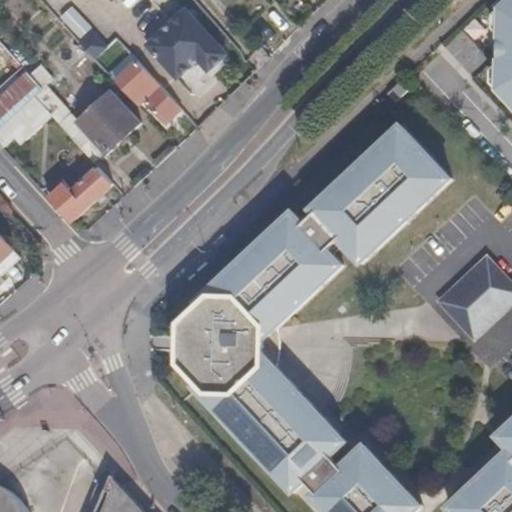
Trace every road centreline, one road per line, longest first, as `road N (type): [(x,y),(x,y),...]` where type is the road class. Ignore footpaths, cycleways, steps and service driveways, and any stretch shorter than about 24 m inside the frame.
road 1 (secondary): [(79,338),(419,0)]
road 2 (secondary): [(370,0),(78,282)]
road 3 (unclassified): [(183,511),(154,480),(79,338)]
road 4 (unknown): [(224,142),(133,34)]
road 5 (residential): [(0,170),(68,246),(78,282)]
